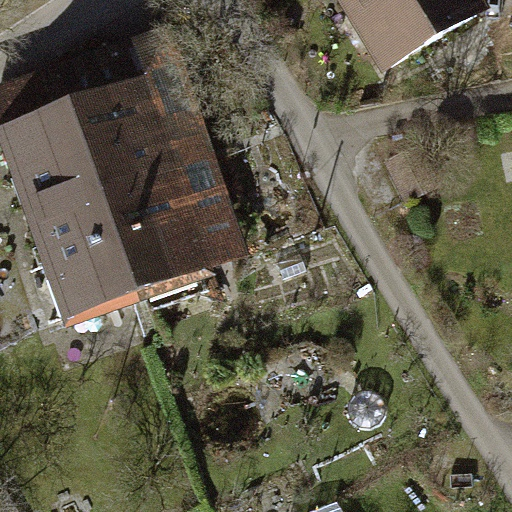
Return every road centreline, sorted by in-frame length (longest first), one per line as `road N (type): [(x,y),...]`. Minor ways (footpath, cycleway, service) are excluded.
road 1 (residential): [(234,0),(302,133),(511,478)]
road 2 (residential): [(0,68),(99,0)]
